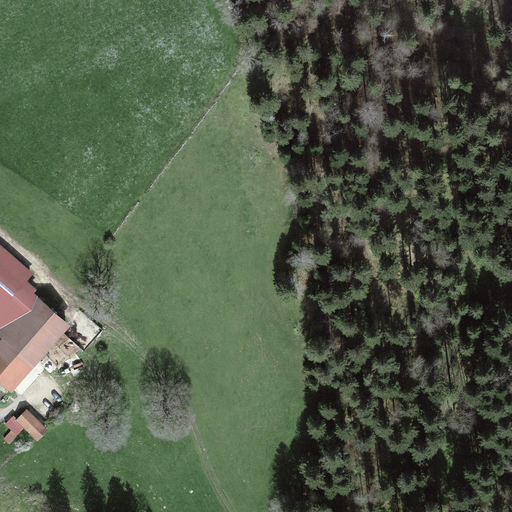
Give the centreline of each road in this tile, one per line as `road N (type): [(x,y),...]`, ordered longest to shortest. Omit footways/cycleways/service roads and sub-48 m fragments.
road 1 (track): [(0,229),(140,345),(188,413),(234,511)]
road 2 (track): [(511,409),(456,438),(444,430),(440,406),(458,345),(511,255)]
road 3 (track): [(511,99),(478,68),(451,0)]
